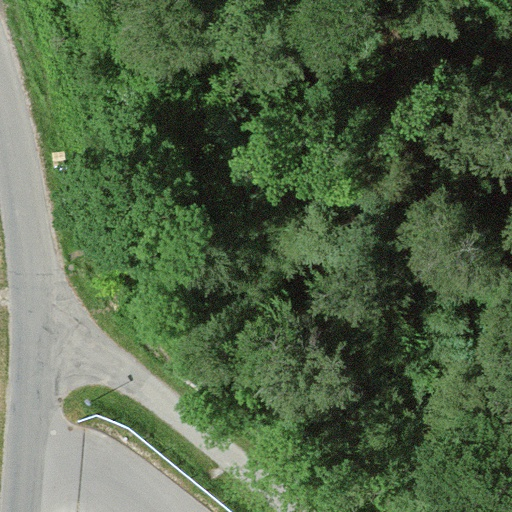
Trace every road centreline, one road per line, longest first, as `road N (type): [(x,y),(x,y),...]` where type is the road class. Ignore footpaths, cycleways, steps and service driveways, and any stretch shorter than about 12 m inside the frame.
road 1 (residential): [(294,511),(109,365),(31,284)]
road 2 (unclassified): [(31,284),(25,511)]
road 3 (unclassified): [(0,108),(31,284)]
